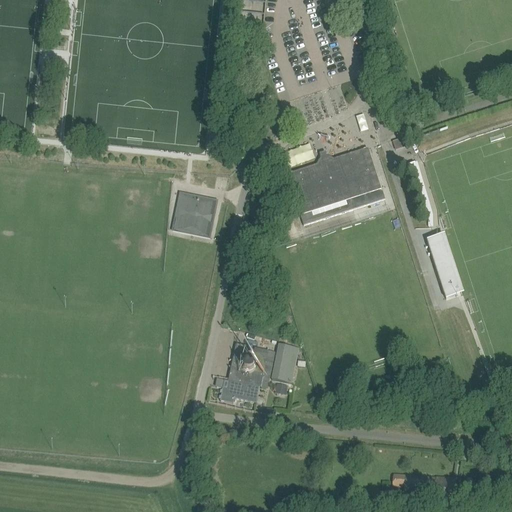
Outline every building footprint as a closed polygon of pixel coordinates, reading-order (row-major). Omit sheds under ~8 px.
[(240,0),(237,33),(262,36),(266,0),(240,0)] [(290,177),(285,178),(286,180),(288,189),(293,187),(302,215),(303,218),(301,219),(304,227),(385,201),(383,192),(382,192),(380,193),(379,190),(374,175),(370,162),(367,152),(334,162),(333,159),(326,156),(326,155),(320,157),(320,158),(316,165),(298,171),(299,174),(290,177)] [(425,240),(444,301),(461,295),(441,235),(436,226),(437,214),(421,162),(413,164),(429,220),(427,228),(433,229),(436,236),(425,240)] [(173,232),(200,238),(210,240),(217,202),(180,195),(173,232)] [(284,212),(286,201),(277,199),(275,210),(284,212)] [(257,405),(259,395),(260,389),(267,391),(275,353),(251,349),(236,346),(233,361),(228,383),(229,383),(228,391),(223,390),(220,403),(234,405),(235,400),(257,405)] [(278,346),(271,381),(291,385),(299,350),(278,346)] [(275,395),(286,396),(288,387),(277,385),(275,395)] [(455,481),(394,476),(392,488),(405,489),(404,500),(453,505),(455,481)]
